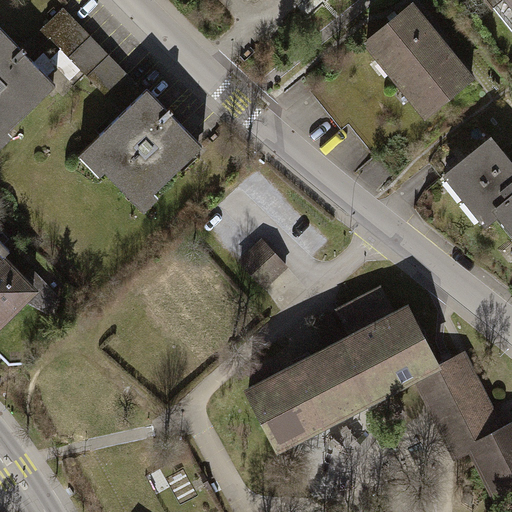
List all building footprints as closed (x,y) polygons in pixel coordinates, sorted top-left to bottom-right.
[(511,0),(490,0),(511,26),(511,0)] [(65,5),(22,46),(46,71),(65,54),(120,111),(141,90),(65,5)] [(416,11),(363,51),(420,125),(472,85),(416,11)] [(3,26),(0,29),(0,144),(61,86),(46,71),(22,46),(3,26)] [(120,111),(76,155),(138,216),(203,151),(141,90),(120,111)] [(511,160),(493,136),(443,178),(482,224),(499,210),(511,227),(511,160)] [(265,237),(236,263),(264,293),(293,267),(265,237)] [(0,321),(32,294),(0,257),(0,321)] [(347,330),(243,386),(276,453),(417,383),(450,452),(465,444),(505,424),(466,349),(442,361),(407,298),(394,303),(381,280),(334,305),(347,330)] [(511,511),(511,420),(505,424),(465,444),(494,503),(511,494),(511,511)]
